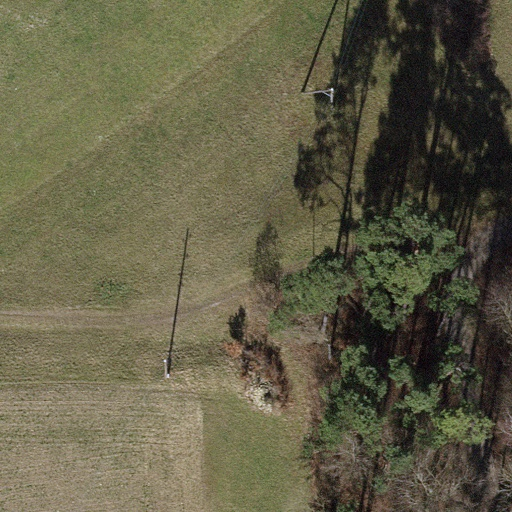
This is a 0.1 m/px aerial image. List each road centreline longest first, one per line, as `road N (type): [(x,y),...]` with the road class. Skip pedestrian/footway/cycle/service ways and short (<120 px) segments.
road 1 (track): [(443,242),(240,298),(82,327),(0,322)]
road 2 (track): [(443,242),(493,511)]
